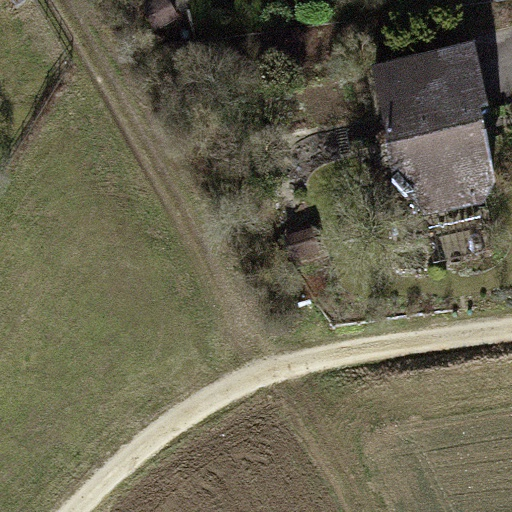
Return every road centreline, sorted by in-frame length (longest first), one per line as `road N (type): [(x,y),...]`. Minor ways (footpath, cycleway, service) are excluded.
road 1 (track): [(511,328),(358,349),(272,372),(172,426),(78,511)]
road 2 (track): [(59,0),(272,372)]
